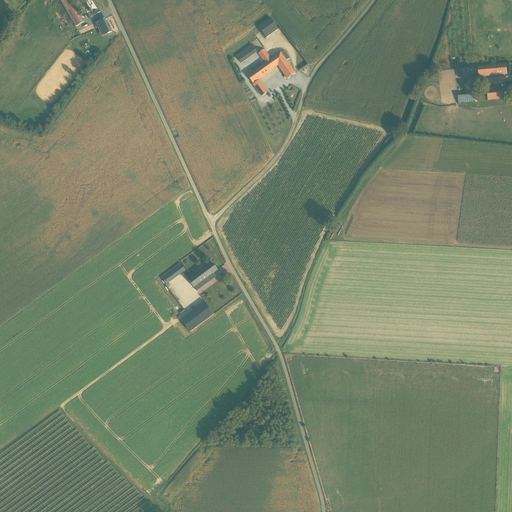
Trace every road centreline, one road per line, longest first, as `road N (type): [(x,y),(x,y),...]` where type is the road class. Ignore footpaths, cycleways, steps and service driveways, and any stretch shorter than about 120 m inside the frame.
road 1 (unclassified): [(319,511),(273,344),(210,223)]
road 2 (unclassified): [(210,223),(285,145),(315,71),(374,0)]
road 3 (unclassified): [(210,223),(108,0)]
